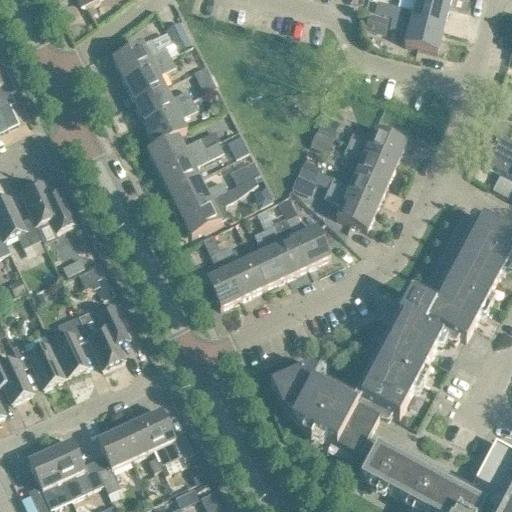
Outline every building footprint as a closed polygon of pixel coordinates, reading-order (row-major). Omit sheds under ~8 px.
[(74,0),(81,13),(85,11),(100,4),(103,2),(102,0),(74,0)] [(449,13),(452,0),(417,0),(416,5),(449,13)] [(443,36),(449,13),(416,5),(413,17),(370,6),(367,18),(392,24),(443,36)] [(385,43),(389,25),(369,20),(365,38),(385,43)] [(437,60),(443,36),(392,24),(389,35),(408,39),(404,52),(437,60)] [(180,29),(166,37),(177,58),(191,51),(180,29)] [(123,88),(171,65),(165,55),(156,59),(150,48),(112,67),(123,88)] [(176,75),(171,65),(123,88),(134,110),(165,95),(159,83),(176,75)] [(0,139),(8,136),(19,131),(9,108),(6,102),(16,97),(11,88),(1,67),(0,67),(0,139)] [(198,91),(204,102),(216,96),(210,85),(198,91)] [(192,108),(192,107),(187,98),(170,106),(165,95),(134,110),(145,132),(192,108)] [(498,120),(511,123),(511,107),(502,105),(498,120)] [(197,118),(192,108),(145,132),(156,153),(177,143),(178,143),(187,139),(181,126),(197,118)] [(319,137),(334,143),(340,129),(325,122),(319,137)] [(353,141),(348,151),(396,172),(406,150),(375,136),(370,148),(353,141)] [(178,143),(177,143),(156,153),(147,157),(158,180),(205,156),(205,155),(218,149),(220,148),(215,138),(200,146),(183,154),(178,143)] [(327,160),(334,146),(317,138),(310,152),(327,160)] [(500,201),(511,178),(511,153),(501,147),(486,174),(500,182),(492,197),(500,201)] [(193,174),(210,166),(223,159),(218,149),(205,155),(205,156),(158,180),(169,201),(199,186),(193,174)] [(348,151),(343,161),(349,164),(344,176),(386,194),(396,172),(348,151)] [(260,182),(253,169),(242,175),(248,188),(260,182)] [(313,188),(318,177),(302,170),(298,181),(313,188)] [(344,176),(339,187),(333,185),(329,195),(377,216),(386,194),(344,176)] [(511,178),(500,201),(508,206),(511,198),(511,178)] [(329,195),(333,185),(323,181),(319,191),(329,195)] [(226,227),(225,213),(237,207),(258,192),(263,189),(260,182),(248,188),(227,198),(227,199),(180,223),(191,245),(226,227)] [(310,203),(316,190),(297,182),(292,195),(310,203)] [(227,199),(227,198),(222,189),(205,197),(199,186),(169,201),(180,223),(227,199)] [(20,200),(31,224),(36,234),(50,227),(56,240),(75,231),(64,210),(54,215),(42,190),(20,200)] [(259,214),(273,207),(265,193),(252,199),(259,214)] [(367,239),(377,216),(329,195),(324,205),(341,213),(336,225),(367,239)] [(36,234),(31,224),(20,229),(9,205),(0,209),(0,238),(5,248),(17,242),(23,255),(42,247),(36,234)] [(296,223),(289,207),(278,212),(286,228),(296,223)] [(304,240),(296,223),(286,228),(287,230),(294,245),(308,275),(331,265),(316,234),(304,240)] [(466,348),(511,261),(511,239),(482,224),(435,313),(427,328),(459,345),(466,348)] [(294,245),(287,230),(276,235),(274,233),(264,238),(286,286),(308,275),(294,245)] [(5,248),(0,238),(0,264),(10,260),(5,248)] [(286,286),(264,238),(254,242),(262,260),(250,265),(264,296),(286,286)] [(243,306),(220,258),(213,243),(203,247),(218,280),(206,286),(220,316),(243,306)] [(264,296),(250,265),(238,271),(230,253),(220,258),(243,306),(264,296)] [(80,266),(63,274),(67,283),(84,275),(80,266)] [(92,275),(95,279),(101,282),(105,280),(101,271),(92,275)] [(26,298),(20,286),(9,291),(15,303),(26,298)] [(39,314),(47,310),(41,298),(33,302),(39,314)] [(402,327),(359,407),(398,427),(442,345),(456,352),(459,345),(427,328),(435,313),(411,300),(398,324),(402,327)] [(77,352),(88,347),(103,378),(125,367),(113,342),(124,337),(113,313),(94,322),(102,337),(87,344),(78,323),(57,333),(64,346),(51,352),(66,386),(88,375),(77,352)] [(66,386),(51,352),(46,341),(23,352),(23,350),(12,355),(17,367),(18,367),(22,377),(33,372),(44,396),(66,386)] [(33,401),(22,377),(18,367),(6,373),(0,359),(0,387),(1,386),(13,411),(33,401)] [(379,426),(312,390),(319,378),(310,373),(270,391),(282,416),(294,422),(291,429),(358,465),(379,426)] [(161,418),(139,428),(154,459),(153,459),(156,465),(158,469),(179,459),(183,467),(194,461),(183,438),(172,443),(161,418)] [(154,459),(139,428),(119,438),(133,469),(153,459),(154,459)] [(112,478),(133,469),(119,438),(97,448),(109,472),(98,478),(97,478),(104,492),(108,501),(120,496),(112,478)] [(511,511),(511,454),(510,456),(495,448),(488,462),(484,464),(480,471),(481,475),(467,502),(460,499),(377,454),(360,486),(408,511),(511,511)] [(97,478),(98,478),(93,468),(82,474),(71,449),(49,459),(71,507),(104,492),(97,478)] [(60,511),(71,507),(49,459),(28,469),(39,494),(28,499),(34,511),(60,511)] [(162,476),(158,469),(156,465),(148,468),(154,480),(162,476)] [(211,484),(205,472),(190,479),(196,491),(211,484)] [(200,505),(203,511),(221,511),(219,506),(216,508),(212,500),(200,505)]
